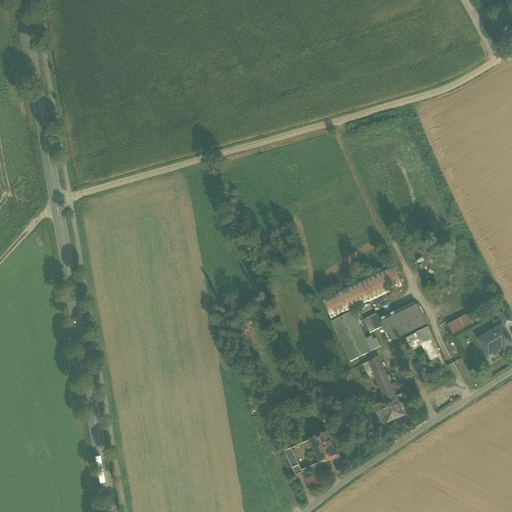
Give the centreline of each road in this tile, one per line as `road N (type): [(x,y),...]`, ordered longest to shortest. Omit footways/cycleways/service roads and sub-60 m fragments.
road 1 (secondary): [(109,511),(22,0)]
road 2 (track): [(472,396),(385,243),(335,121)]
road 3 (track): [(305,511),(511,370)]
road 4 (track): [(280,396),(264,410),(264,423),(301,511)]
